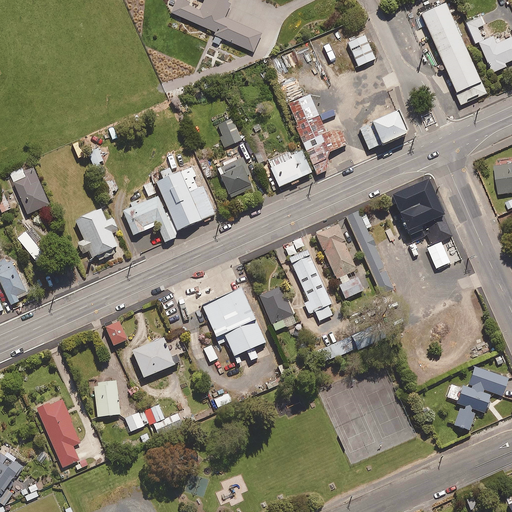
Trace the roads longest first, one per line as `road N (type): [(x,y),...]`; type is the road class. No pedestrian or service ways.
road 1 (primary): [(430,151),(0,343)]
road 2 (secondary): [(511,312),(439,147)]
road 3 (residential): [(375,511),(511,451)]
